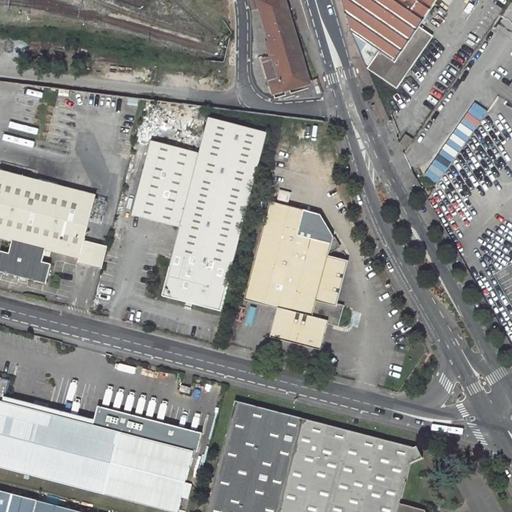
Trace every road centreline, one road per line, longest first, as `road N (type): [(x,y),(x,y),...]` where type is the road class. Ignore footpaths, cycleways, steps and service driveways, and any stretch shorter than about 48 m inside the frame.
road 1 (tertiary): [(499,372),(406,201),(317,6)]
road 2 (unclassified): [(383,407),(0,307)]
road 3 (tertiary): [(317,6),(330,78),(372,197),(423,296)]
